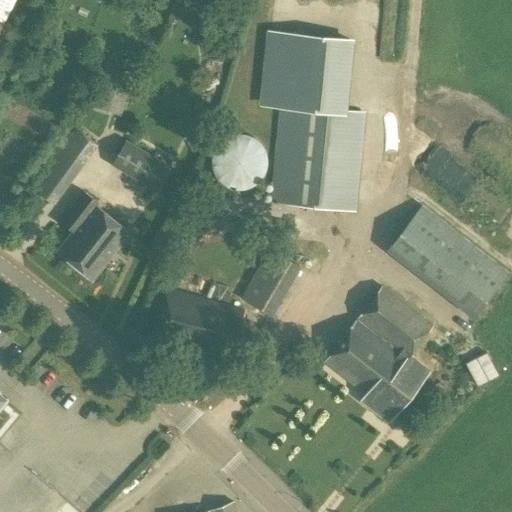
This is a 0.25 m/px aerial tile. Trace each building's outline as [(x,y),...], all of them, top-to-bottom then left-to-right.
[(0,0),(0,27),(13,0),(0,0)] [(350,40),(269,32),(261,102),(280,105),(269,203),(355,211),(365,114),(342,111),(350,40)] [(121,115),(133,75),(116,70),(113,79),(103,76),(94,107),(121,115)] [(203,137),(209,122),(198,117),(191,132),(203,137)] [(54,203),(97,145),(74,127),(31,186),(54,203)] [(244,133),(240,133),(235,133),(230,134),(226,136),(222,139),(218,142),(215,146),(213,150),(211,154),(211,159),(211,164),(212,169),(213,173),(216,178),(219,181),(223,184),(227,187),(232,188),(236,189),(241,189),(246,188),(250,187),(255,185),(258,182),(262,178),(264,174),(266,170),(267,165),(267,160),(267,156),(265,151),(263,147),(261,143),(257,139),(253,137),(249,134),(244,133)] [(154,189),(168,164),(125,139),(111,164),(154,189)] [(94,278),(130,232),(94,204),(96,200),(83,190),(60,220),(73,229),(57,250),(94,278)] [(472,317),(509,271),(422,204),(386,250),(472,317)] [(272,316),(300,267),(269,248),(241,297),(272,316)] [(232,360),(245,308),(164,285),(149,335),(232,360)] [(388,421),(429,370),(410,355),(432,325),(384,287),(324,361),(364,393),(360,399),(388,421)] [(0,432),(16,414),(0,400),(0,432)] [(236,511),(233,502),(204,511),(236,511)]
